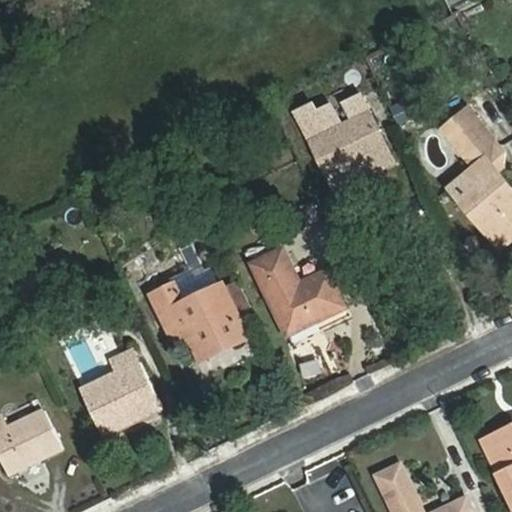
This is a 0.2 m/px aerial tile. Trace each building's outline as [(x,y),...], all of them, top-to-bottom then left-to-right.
[(315,107),(299,114),(335,188),(393,160),(363,98),(347,105),(356,122),(329,135),(315,107)] [(444,131),(476,169),(451,190),(479,223),(485,219),(507,246),(511,241),(511,187),(500,173),(505,168),(506,154),(469,110),(444,131)] [(303,206),(308,225),(324,221),(318,202),(303,206)] [(254,265),(289,337),(348,308),(331,272),(301,286),(284,250),(254,265)] [(35,264),(10,276),(26,308),(50,296),(35,264)] [(186,304),(179,288),(177,285),(154,296),(176,340),(189,334),(202,362),(248,340),(223,287),(186,304)] [(164,409),(142,363),(118,375),(83,392),(105,438),(164,409)] [(5,418),(0,419),(0,454),(10,476),(64,450),(46,412),(10,429),(5,418)] [(511,427),(484,441),(511,499),(511,427)] [(394,511),(473,511),(467,499),(440,511),(423,511),(401,467),(378,478),(394,511)]
